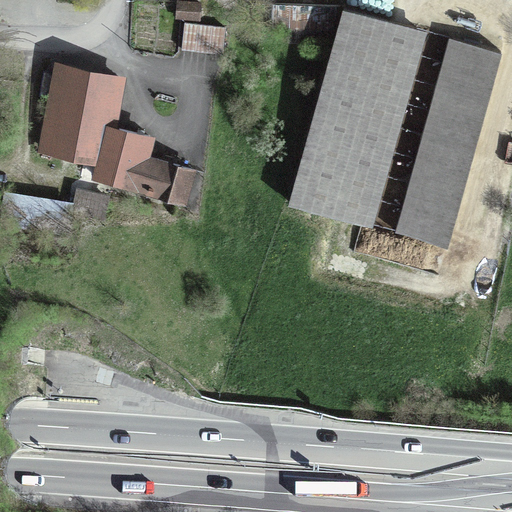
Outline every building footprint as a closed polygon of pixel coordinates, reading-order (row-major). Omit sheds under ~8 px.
[(180,2),(179,16),(198,18),(199,3),(180,2)] [(289,202),(362,222),(416,27),(343,7),(289,202)] [(184,22),(181,49),(222,53),(225,27),(184,22)] [(396,231),(446,245),(500,50),(450,36),(396,231)] [(117,164),(113,181),(151,191),(160,160),(144,155),(148,135),(111,127),(120,78),(58,65),(43,148),(117,164)] [(160,160),(151,191),(185,201),(192,169),(160,160)] [(74,203),(4,192),(0,214),(0,222),(68,235),(73,211),(102,219),(107,197),(77,190),(74,203)]
